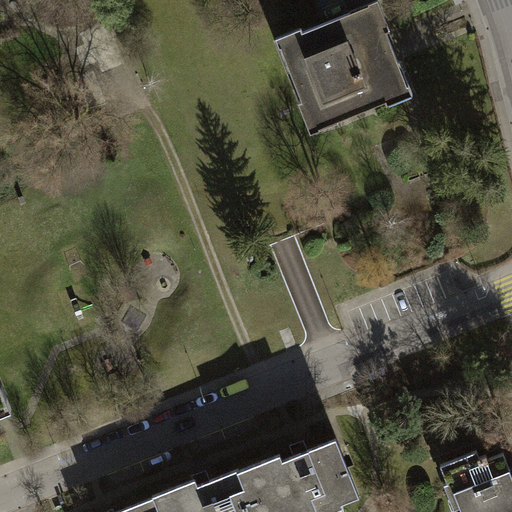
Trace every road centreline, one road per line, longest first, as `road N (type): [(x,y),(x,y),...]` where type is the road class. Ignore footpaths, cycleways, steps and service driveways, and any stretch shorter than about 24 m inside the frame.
road 1 (residential): [(0,496),(511,294)]
road 2 (track): [(147,107),(266,391)]
